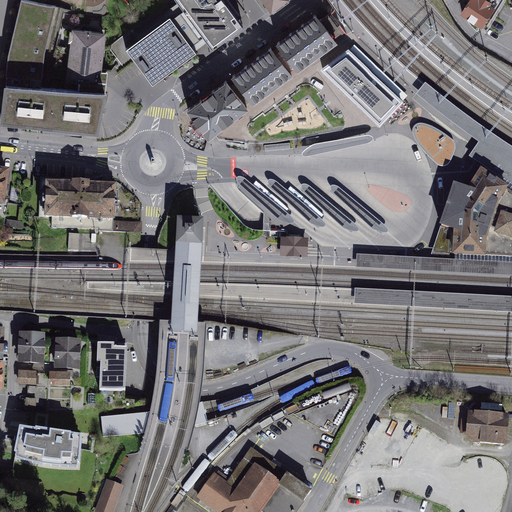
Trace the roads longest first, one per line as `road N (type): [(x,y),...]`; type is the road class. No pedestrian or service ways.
road 1 (residential): [(385,376),(355,353),(324,348),(232,384),(188,390),(163,376),(144,336)]
road 2 (residential): [(144,336),(15,317),(0,438)]
road 3 (residential): [(265,28),(169,101),(152,139)]
road 4 (residential): [(310,511),(385,376)]
road 5 (residential): [(144,336),(153,185)]
road 6 (residential): [(129,160),(0,145)]
road 7 (residential): [(511,384),(385,376)]
